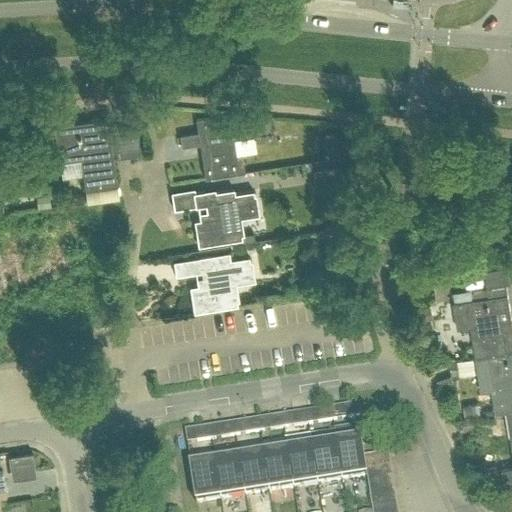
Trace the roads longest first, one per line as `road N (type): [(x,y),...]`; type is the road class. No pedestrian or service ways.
road 1 (tertiary): [(508,41),(184,8),(96,5),(0,18)]
road 2 (tertiary): [(0,62),(157,65),(502,99)]
road 3 (residential): [(464,511),(415,396),(396,375),(63,425)]
